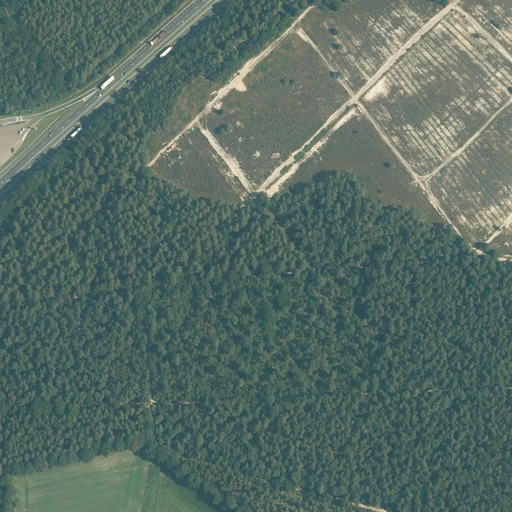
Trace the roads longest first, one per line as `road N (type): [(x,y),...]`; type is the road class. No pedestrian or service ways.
road 1 (track): [(6,305),(317,0)]
road 2 (unknown): [(453,0),(163,287)]
road 3 (track): [(150,404),(511,388)]
road 4 (motorway): [(0,203),(223,0)]
road 5 (track): [(474,253),(295,22)]
road 6 (unknown): [(173,454),(392,511)]
road 7 (unknown): [(0,413),(150,404)]
road 8 (motorway): [(102,90),(0,185)]
road 9 (motorway): [(205,0),(102,90)]
road 10 (track): [(363,265),(371,395)]
road 11 (track): [(511,100),(421,183)]
